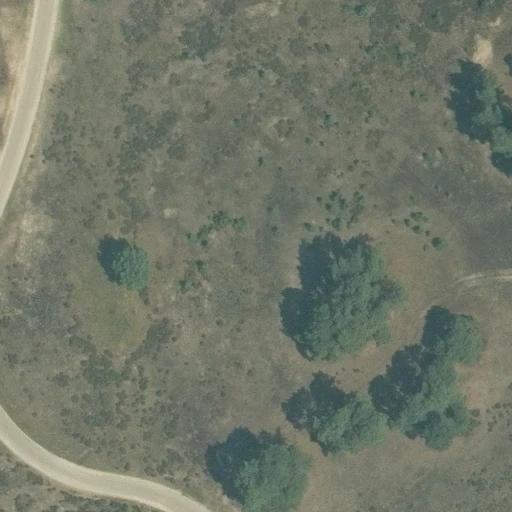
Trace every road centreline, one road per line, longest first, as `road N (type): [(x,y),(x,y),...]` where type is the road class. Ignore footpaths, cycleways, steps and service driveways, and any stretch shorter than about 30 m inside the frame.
road 1 (unclassified): [(184,511),(143,492),(67,473),(15,439),(0,418)]
road 2 (unclassified): [(0,180),(44,0)]
